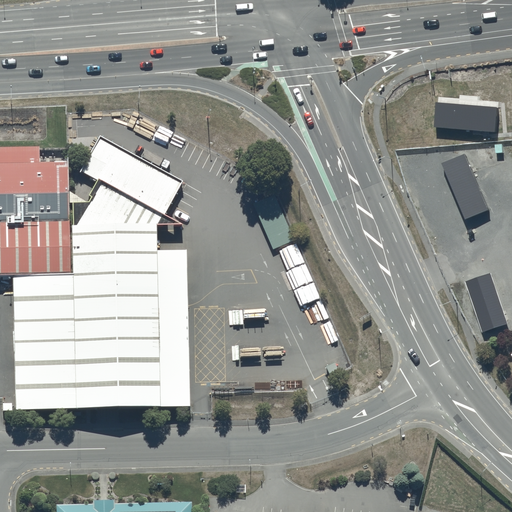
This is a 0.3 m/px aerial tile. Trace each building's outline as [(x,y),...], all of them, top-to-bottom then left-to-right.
[(497,107),(435,102),(433,126),(495,131),(497,107)] [(68,218),(70,271),(4,274),(5,400),(187,399),(186,239),(151,240),(151,218),(177,171),(94,125),(73,162),(96,174),(72,218),(68,218)] [(465,153),(442,162),(465,220),(488,210),(465,153)] [(66,162),(0,164),(0,274),(4,274),(70,271),(68,218),(66,162)] [(295,243),(275,195),(253,203),(273,252),(295,243)] [(490,272),(465,281),(482,332),(507,324),(490,272)] [(191,511),(191,502),(56,504),(56,511),(191,511)]
